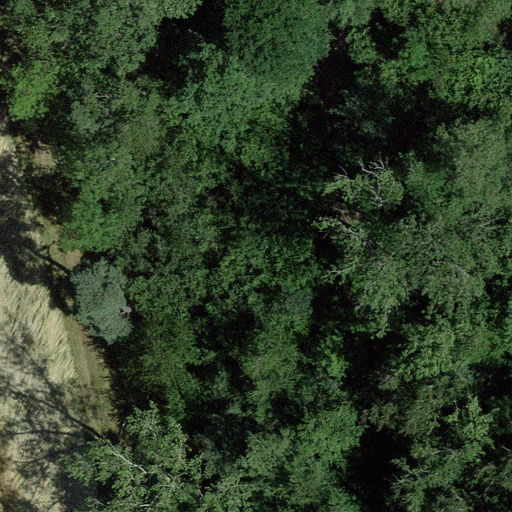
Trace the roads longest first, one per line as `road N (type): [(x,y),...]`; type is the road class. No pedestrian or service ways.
road 1 (track): [(334,0),(371,259),(392,511)]
road 2 (track): [(0,26),(133,511)]
